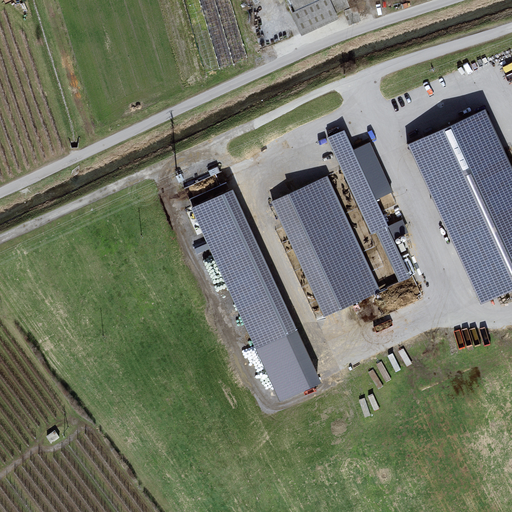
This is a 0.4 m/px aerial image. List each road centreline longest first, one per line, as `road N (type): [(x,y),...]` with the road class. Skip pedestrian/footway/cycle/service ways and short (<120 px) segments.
road 1 (track): [(450,0),(328,39),(0,194)]
road 2 (unknown): [(365,116),(283,153),(260,186),(260,215),(328,352),(352,353),(446,299)]
road 3 (track): [(350,81),(0,241)]
road 4 (track): [(350,81),(451,312)]
road 5 (track): [(0,475),(37,447),(54,447),(85,427),(151,511)]
road 6 (unknown): [(511,114),(497,95),(478,89),(365,116)]
